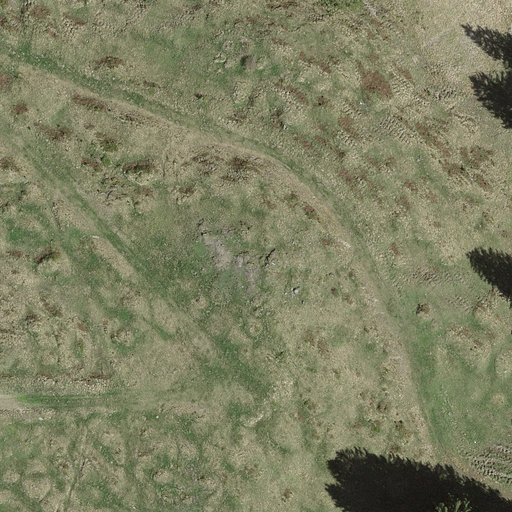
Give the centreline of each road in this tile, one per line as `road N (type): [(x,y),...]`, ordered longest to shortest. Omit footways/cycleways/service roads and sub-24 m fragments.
road 1 (track): [(511,485),(439,437),(406,330),(320,177),(209,117),(0,66)]
road 2 (track): [(0,140),(232,377),(191,398),(0,397)]
